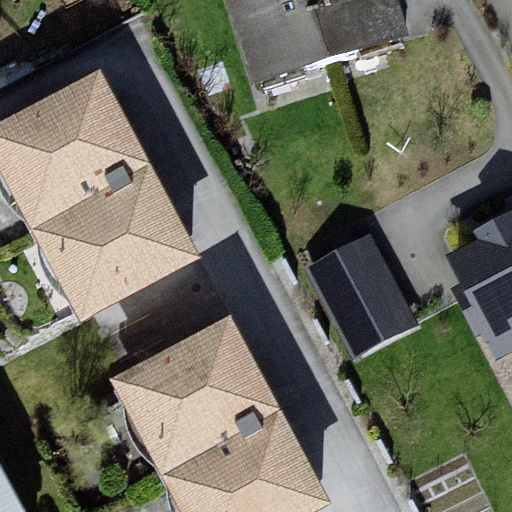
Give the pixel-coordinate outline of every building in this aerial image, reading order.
[(405,0),(233,0),(260,98),(422,53),(405,0)] [(115,88),(0,145),(0,160),(45,249),(163,181),(115,88)] [(163,181),(45,249),(95,344),(216,279),(163,181)] [(378,223),(308,256),(354,352),(423,319),(378,223)] [(511,236),(448,265),(498,365),(511,362),(511,236)] [(242,335),(123,399),(177,496),(297,429),(242,335)] [(177,496),(186,511),(341,511),(297,429),(177,496)] [(30,511),(0,455),(0,511),(30,511)]
